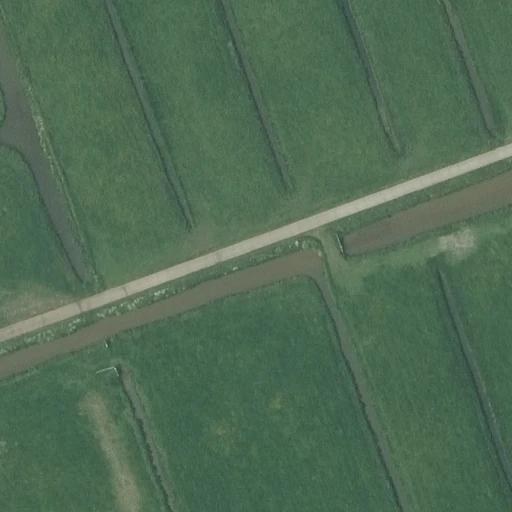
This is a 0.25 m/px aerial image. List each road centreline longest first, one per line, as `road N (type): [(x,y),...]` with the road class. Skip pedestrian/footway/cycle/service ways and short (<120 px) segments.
road 1 (track): [(511,147),(0,336)]
road 2 (track): [(317,219),(340,265),(367,270),(457,234)]
